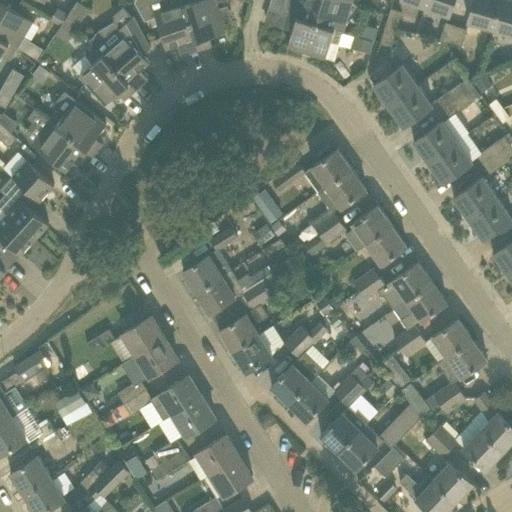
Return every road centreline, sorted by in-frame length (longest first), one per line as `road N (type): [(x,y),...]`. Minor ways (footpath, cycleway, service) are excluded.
road 1 (residential): [(0,349),(26,330),(68,272),(149,114),(183,86),(262,67),(298,75),(340,106)]
road 2 (residential): [(511,347),(340,106)]
road 3 (residential): [(303,511),(146,264)]
